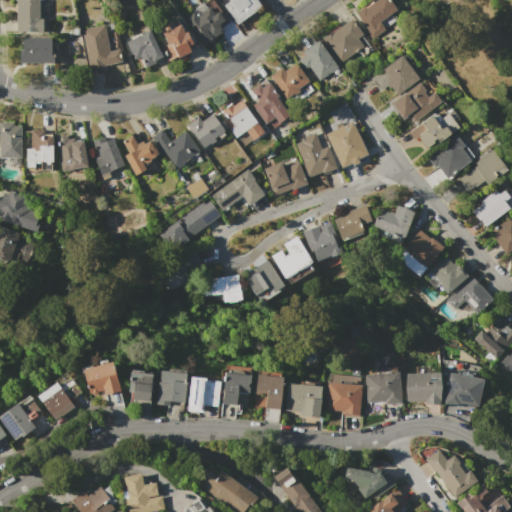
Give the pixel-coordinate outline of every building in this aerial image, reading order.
[(16,0),(39,0),(39,18),(41,18),(41,32),(16,32),(16,0)] [(256,0),(261,6),(237,24),(223,5),(229,0),(256,0)] [(372,39),(362,27),(361,28),(351,15),(364,5),(365,8),(375,0),(385,0),(398,16),(383,28),(384,30),(372,39)] [(184,17),(192,12),(193,13),(197,10),(194,6),(201,2),(206,8),(209,6),(214,13),(219,10),(225,19),(220,23),(218,25),(222,30),(203,44),(184,17)] [(340,63),(321,37),(330,30),(332,33),(350,19),(372,49),(363,56),(360,52),(358,53),(356,51),(340,63)] [(162,32),(180,24),(184,32),(187,31),(192,43),(188,45),(190,51),(168,61),(165,55),(170,53),(166,45),(167,44),(162,32)] [(82,29),(104,25),(109,51),(119,49),(121,61),(104,64),(105,71),(90,74),(82,29)] [(125,42),(141,35),(141,34),(150,30),(162,57),(155,60),(156,62),(144,68),(139,56),(133,59),(125,42)] [(21,38),(50,37),(51,47),(53,47),(54,62),(20,63),(20,48),(21,48),(21,38)] [(318,41),(337,66),(319,80),(309,66),(304,69),(297,60),(304,55),(301,53),(318,41)] [(401,55),(418,78),(394,95),(387,85),(378,91),(369,79),(401,55)] [(268,76),(281,67),(284,71),(295,62),(308,81),(285,98),(268,76)] [(288,115),(278,123),(274,117),(265,123),(251,104),(256,100),(249,90),(259,83),(262,87),(269,82),(279,95),(276,97),(280,103),(282,102),(285,106),(283,108),(288,115)] [(391,103),(419,82),(425,90),(424,91),(427,96),(433,92),(440,102),(427,112),(426,110),(416,118),(417,119),(413,122),(408,115),(403,119),(391,103)] [(235,137),(217,113),(231,103),(233,105),(241,99),(257,121),(235,137)] [(408,132),(436,112),(441,118),(447,113),(458,128),(437,143),(435,140),(425,148),(417,136),(413,139),(408,132)] [(201,148),(184,126),(197,116),(200,120),(209,114),(210,117),(213,114),(225,130),(214,138),(215,140),(211,143),(209,142),(201,148)] [(20,164),(11,164),(11,157),(0,157),(0,122),(13,122),(13,125),(21,125),(20,164)] [(329,141),(355,128),(368,153),(341,166),(329,141)] [(150,138),(161,129),(170,141),(184,130),(199,150),(176,168),(164,152),(162,154),(150,138)] [(26,168),(26,148),(30,148),(30,130),(42,130),(42,135),(52,135),(51,162),(34,161),(34,168),(26,168)] [(87,167),(61,171),(56,137),(57,137),(59,134),(63,133),(64,135),(67,135),(68,138),(73,137),(74,141),(83,140),(87,167)] [(336,169),(323,173),(322,170),(306,176),(294,143),(300,141),(299,138),(314,133),(320,149),(328,146),(336,169)] [(427,156),(456,134),(473,157),(469,160),(470,161),(459,169),(457,167),(454,169),(456,172),(447,178),(437,165),(435,167),(427,156)] [(143,165),(145,169),(135,175),(123,155),(128,152),(121,140),(131,135),(136,144),(141,140),(143,143),(149,140),(153,148),(154,147),(158,154),(150,159),(150,160),(143,165)] [(124,164),(107,171),(110,176),(103,179),(101,175),(100,175),(92,158),(98,156),(91,141),(102,136),(104,141),(111,137),(124,164)] [(491,148),(508,171),(500,177),(496,171),(494,172),(497,176),(482,188),(478,184),(474,186),(474,185),(466,191),(457,179),(476,165),(474,161),(491,148)] [(263,168),(281,161),(283,167),(298,161),(306,183),(272,195),(263,168)] [(241,195),(220,210),(209,195),(247,168),(255,179),(254,180),(263,194),(247,205),(241,195)] [(185,187),(195,181),(191,175),(195,172),(207,190),(193,199),(185,187)] [(471,210),(481,203),(480,201),(495,189),(498,193),(504,189),(507,194),(511,190),(511,208),(510,210),(508,208),(484,226),(479,219),(477,221),(476,218),(477,218),(471,210)] [(0,220),(0,200),(3,192),(7,194),(8,190),(19,193),(18,196),(25,198),(23,204),(32,207),(31,210),(34,211),(34,213),(38,214),(36,221),(38,222),(35,232),(0,220)] [(219,214),(169,251),(156,234),(202,200),(204,204),(209,200),(219,214)] [(332,221),(346,214),(345,212),(363,204),(370,219),(362,222),(366,231),(341,241),(332,221)] [(403,239),(372,227),(379,208),(388,212),(389,210),(394,212),(396,206),(405,208),(413,212),(403,239)] [(511,249),(505,255),(492,236),(493,235),(490,230),(493,228),(511,213),(511,249)] [(331,222),(342,253),(316,262),(312,251),(309,252),(302,231),(321,224),(322,225),(331,222)] [(0,226),(33,237),(28,252),(13,247),(7,264),(0,261),(0,226)] [(443,244),(425,269),(424,268),(419,275),(397,259),(419,230),(430,238),(432,236),(443,244)] [(296,236),(311,262),(284,279),(270,256),(280,250),(283,256),(288,253),(283,244),(296,236)] [(195,250),(206,276),(170,290),(165,277),(182,270),(176,257),(195,250)] [(445,294),(438,285),(434,288),(428,280),(433,276),(428,270),(445,256),(451,264),(454,262),(456,265),(458,263),(460,265),(468,257),(476,267),(467,274),(468,275),(445,294)] [(267,260),(282,286),(271,292),(268,288),(255,296),(242,276),(267,260)] [(237,274),(241,301),(227,303),(227,302),(223,302),(221,293),(204,296),(201,280),(237,274)] [(473,276),(492,298),(490,301),(489,300),(485,303),(486,304),(475,313),(472,310),(458,310),(456,307),(453,309),(445,300),(473,276)] [(511,336),(494,358),(472,340),(480,330),(484,334),(490,327),(491,328),(502,316),(510,323),(507,326),(509,328),(510,327),(511,328),(511,336)] [(511,347),(511,370),(502,364),(511,347)] [(82,369),(111,361),(119,391),(104,395),(102,391),(97,392),(97,394),(92,395),(91,394),(89,394),(82,369)] [(129,370),(151,372),(151,374),(149,401),(130,399),(130,394),(127,393),(129,370)] [(187,373),(183,403),(156,399),(159,370),(187,373)] [(224,372),(250,375),(249,391),(237,390),(235,405),(221,403),(224,372)] [(364,375),(397,372),(400,403),(384,405),(384,401),(367,402),(364,375)] [(405,374),(439,373),(440,403),(424,404),(424,401),(405,402),(405,374)] [(448,373),(482,379),(477,406),(459,402),(459,406),(442,403),(448,373)] [(282,377),(279,410),(264,408),(266,393),(254,392),(255,375),(282,377)] [(189,377),(204,378),(204,379),(219,381),(217,407),(201,405),(201,411),(186,410),(189,377)] [(326,381),(361,385),(358,416),(343,414),(343,411),(323,409),(326,381)] [(35,397),(55,382),(73,406),(52,421),(35,397)] [(286,382),(321,386),(317,418),(301,416),(301,413),(282,411),(286,382)] [(0,419),(0,413),(16,402),(20,407),(31,398),(42,413),(30,421),(34,427),(16,441),(0,419)] [(471,407),(442,401),(439,414),(468,420),(471,407)] [(425,458),(437,449),(445,460),(453,454),(459,462),(457,464),(464,473),(469,469),(476,479),(453,496),(425,458)] [(394,484),(366,503),(357,490),(358,489),(353,481),(339,478),(342,465),(368,471),(369,466),(379,469),(378,473),(378,476),(380,474),(385,481),(390,477),(394,484)] [(242,511),(230,511),(194,486),(200,467),(210,468),(217,472),(219,469),(257,496),(251,506),(248,504),(242,511)] [(296,511),(272,477),(285,468),(291,476),(291,477),(293,479),(295,477),(319,511),(296,511)] [(145,511),(126,511),(124,498),(122,498),(120,491),(126,490),(126,487),(124,487),(122,477),(140,474),(142,484),(154,482),(156,494),(148,496),(148,498),(161,495),(163,509),(145,511)] [(461,511),(454,502),(481,482),(487,491),(481,495),(482,496),(478,500),(483,507),(500,494),(508,506),(499,511),(461,511)] [(74,511),(67,501),(82,490),(86,495),(99,486),(102,490),(108,485),(113,492),(111,493),(116,501),(111,505),(113,508),(107,511),(74,511)] [(366,511),(364,509),(394,488),(405,503),(392,511),(366,511)] [(207,511),(198,498),(183,508),(185,511),(207,511)]
